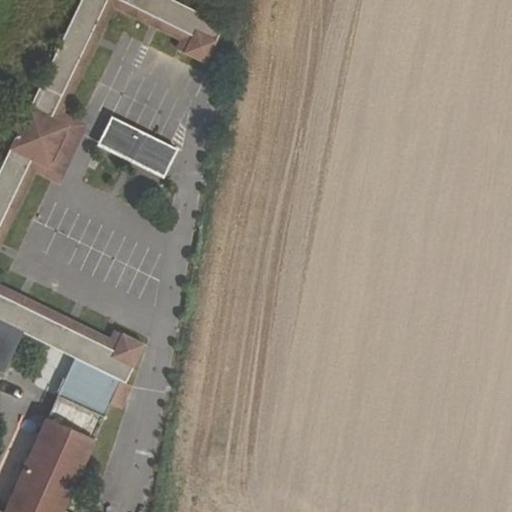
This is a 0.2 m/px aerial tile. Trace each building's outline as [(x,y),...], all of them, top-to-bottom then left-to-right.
[(0,324),(127,383),(140,343),(122,335),(115,351),(0,297),(0,225),(31,161),(48,170),(69,128),(50,119),(107,0),(115,0),(192,36),(185,54),(206,63),(225,22),(178,0),(81,0),(0,173),(0,324)] [(0,297),(115,351),(122,335),(115,331),(110,341),(0,288),(0,244),(34,172),(59,184),(87,130),(62,117),(112,9),(181,40),(177,50),(185,54),(192,36),(115,0),(107,0),(50,119),(69,128),(48,170),(31,161),(0,225),(0,297)] [(112,121),(97,149),(163,182),(177,155),(112,121)] [(37,387),(58,395),(70,358),(49,351),(37,387)] [(126,411),(134,386),(127,383),(115,406),(126,411)] [(10,511),(67,511),(100,440),(50,419),(6,510),(10,511)]
